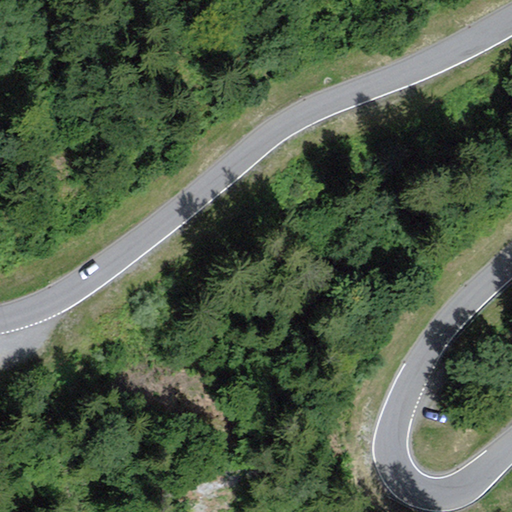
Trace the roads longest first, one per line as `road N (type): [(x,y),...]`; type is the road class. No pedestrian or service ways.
road 1 (residential): [(0,317),(69,291),(300,113),(511,16)]
road 2 (residential): [(511,260),(422,355),(390,436),(402,477),(438,493),(475,481),(511,447)]
